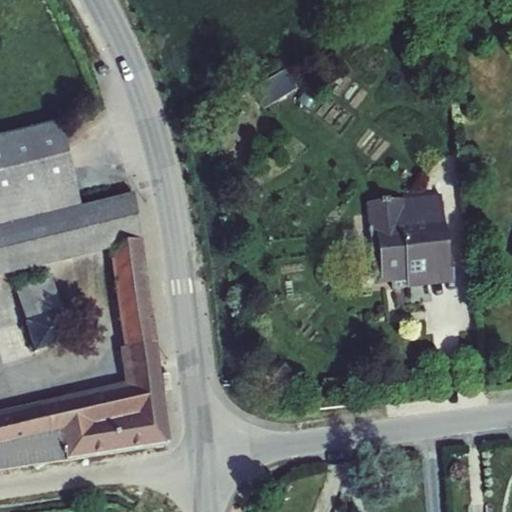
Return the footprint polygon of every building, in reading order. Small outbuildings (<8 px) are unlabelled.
[(270,106),(284,118),(310,86),(296,75),(270,106)] [(110,245),(140,239),(133,191),(79,206),(57,119),(0,133),(0,275),(109,249),(110,248),(110,245)] [(445,250),(441,212),(366,219),(368,242),(375,241),(378,269),(386,268),(387,273),(388,280),(406,278),(405,264),(419,262),(418,253),(445,250)] [(109,249),(122,347),(155,342),(141,239),(140,239),(110,245),(110,248),(109,249)] [(375,241),(368,242),(371,275),(387,273),(386,268),(378,269),(375,241)] [(419,262),(405,264),(406,278),(450,274),(448,250),(445,250),(418,253),(419,262)] [(13,282),(25,320),(61,309),(48,271),(13,282)] [(23,321),(32,352),(70,339),(61,309),(25,320),(23,321)] [(0,470),(167,445),(155,342),(122,347),(118,348),(124,383),(0,410),(0,470)]
